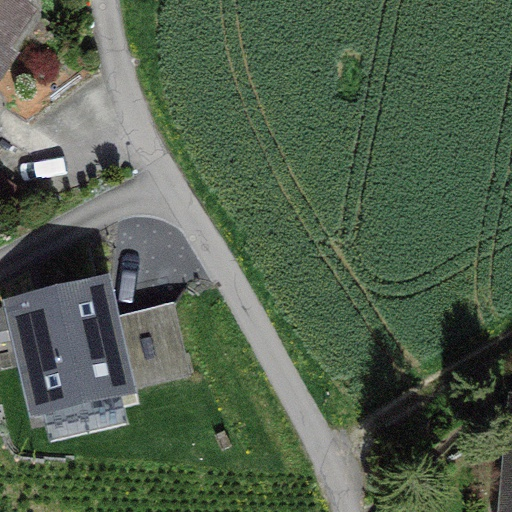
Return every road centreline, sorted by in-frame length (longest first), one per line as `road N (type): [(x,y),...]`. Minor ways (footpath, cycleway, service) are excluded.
road 1 (residential): [(347,511),(329,464),(144,137),(109,51),(100,0)]
road 2 (track): [(329,464),(445,380),(511,345)]
